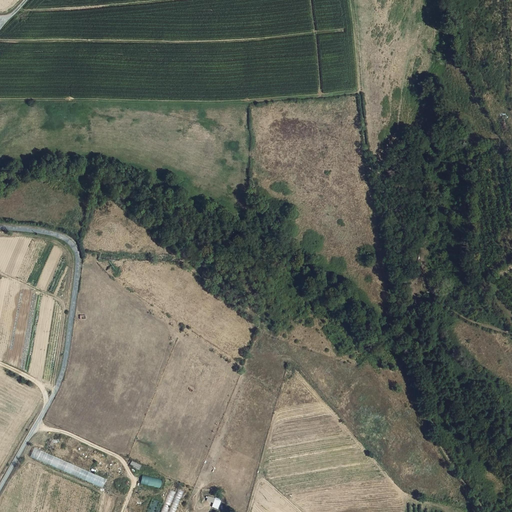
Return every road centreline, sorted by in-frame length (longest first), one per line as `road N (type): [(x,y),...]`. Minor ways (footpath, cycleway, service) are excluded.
road 1 (track): [(486,511),(444,453),(412,315),(396,295),(350,0)]
road 2 (unclassified): [(0,487),(60,377),(77,271),(67,240),(0,227)]
road 3 (track): [(0,271),(60,300),(64,315),(54,392),(0,363)]
road 4 (track): [(123,511),(134,482),(122,460),(36,423)]
road 5 (track): [(0,235),(51,239),(70,253),(63,306)]
